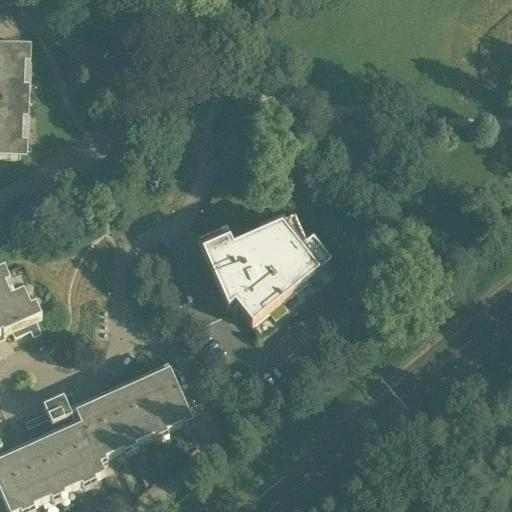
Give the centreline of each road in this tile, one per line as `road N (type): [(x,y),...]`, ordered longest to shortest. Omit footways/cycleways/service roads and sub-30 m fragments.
road 1 (residential): [(137,511),(213,443),(182,368),(122,303),(120,288),(133,246),(184,218),(206,170),(206,149)]
road 2 (residential): [(20,0),(206,149)]
road 3 (unknown): [(198,135),(370,257)]
